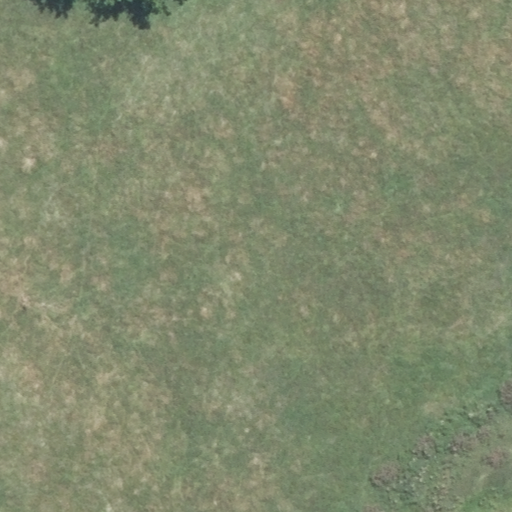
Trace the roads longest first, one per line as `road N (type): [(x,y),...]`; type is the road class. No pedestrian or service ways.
road 1 (unknown): [(466,168),(263,231),(142,328),(23,511)]
road 2 (unknown): [(511,247),(370,0)]
